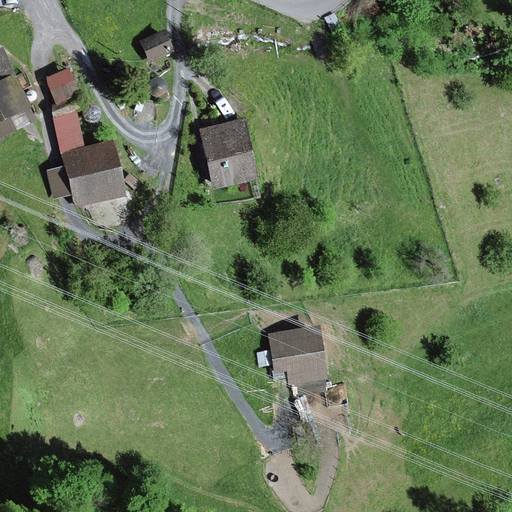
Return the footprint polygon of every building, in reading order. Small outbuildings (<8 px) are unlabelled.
[(164,31),(140,40),(149,62),(172,53),(164,31)] [(0,82),(14,76),(2,49),(0,49),(0,82)] [(67,71),(46,79),(56,108),(75,102),(79,101),(67,71)] [(0,82),(0,122),(29,109),(14,76),(0,82)] [(84,150),(75,102),(56,108),(50,110),(62,156),(84,150)] [(243,121),(199,131),(212,192),(256,182),(243,121)] [(84,150),(62,156),(76,210),(126,197),(112,143),(84,150)] [(318,328),(268,335),(275,387),(291,386),(326,380),(318,328)] [(328,392),(326,380),(291,386),(293,398),(328,392)]
